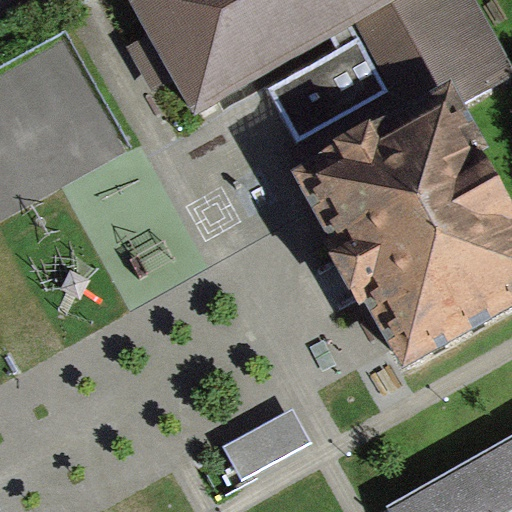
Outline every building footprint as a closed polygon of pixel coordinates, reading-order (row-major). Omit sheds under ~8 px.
[(132,0),(196,113),(336,35),(344,50),(274,89),(302,139),(387,90),(350,24),(360,18),(409,103),(447,81),(460,104),(511,74),(511,69),(472,0),(132,0)] [(0,212),(131,144),(73,34),(0,72),(0,212)] [(338,144),(294,169),(335,244),(326,249),(358,305),(364,302),(403,371),(511,311),(511,197),(460,104),(447,81),(409,103),(374,123),(371,118),(335,139),(338,144)] [(297,414),(227,452),(243,481),(313,443),(297,414)] [(511,511),(511,439),(389,508),(391,511),(511,511)]
